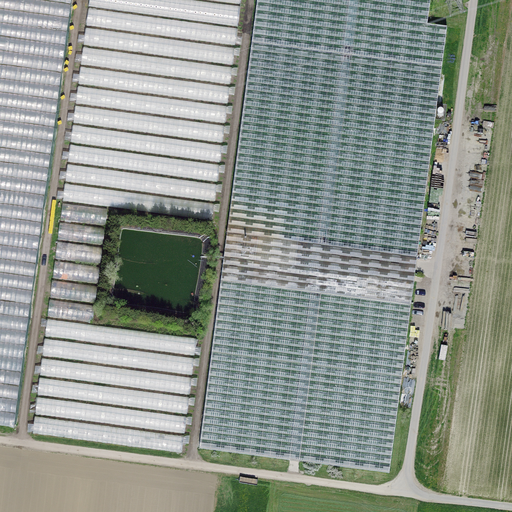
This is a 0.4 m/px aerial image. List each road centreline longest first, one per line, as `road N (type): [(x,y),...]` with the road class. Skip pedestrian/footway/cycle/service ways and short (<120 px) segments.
road 1 (track): [(471,0),(404,490),(511,506)]
road 2 (track): [(186,460),(249,0)]
road 3 (track): [(0,441),(404,490)]
